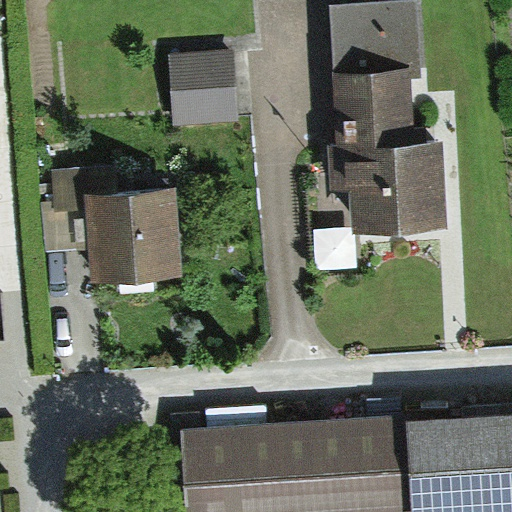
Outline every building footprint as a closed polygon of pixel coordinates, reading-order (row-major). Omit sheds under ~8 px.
[(330,5),(333,73),(413,69),(414,79),(422,79),(418,1),(330,5)] [(176,124),(239,121),(235,46),(172,50),(176,124)] [(413,69),(333,73),(336,143),(328,144),(330,193),(348,192),(349,234),(450,229),(446,140),(416,141),(414,79),(413,69)] [(47,253),(88,250),(85,197),(84,170),(53,172),(55,205),(45,206),(47,253)] [(176,190),(85,197),(88,250),(91,285),(182,278),(176,190)] [(511,511),(511,411),(180,432),(185,511),(511,511)]
